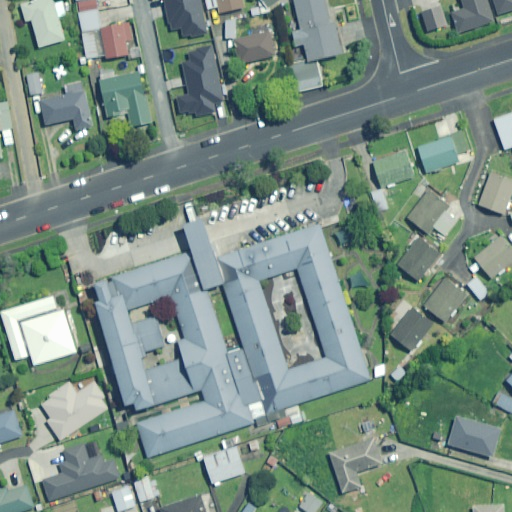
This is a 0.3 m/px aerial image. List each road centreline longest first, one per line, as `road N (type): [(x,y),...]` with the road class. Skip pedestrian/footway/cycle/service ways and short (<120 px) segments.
road 1 (residential): [(0,224),(407,93)]
road 2 (residential): [(465,74),(485,140),(460,196),(471,223),(449,251),(454,266)]
road 3 (unknown): [(387,450),(511,474)]
